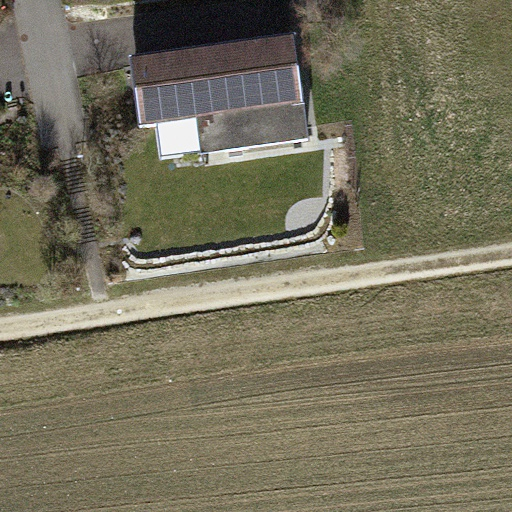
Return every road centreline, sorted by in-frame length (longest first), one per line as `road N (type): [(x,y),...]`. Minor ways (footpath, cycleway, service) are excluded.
road 1 (track): [(511,254),(0,328)]
road 2 (residential): [(37,0),(68,144)]
